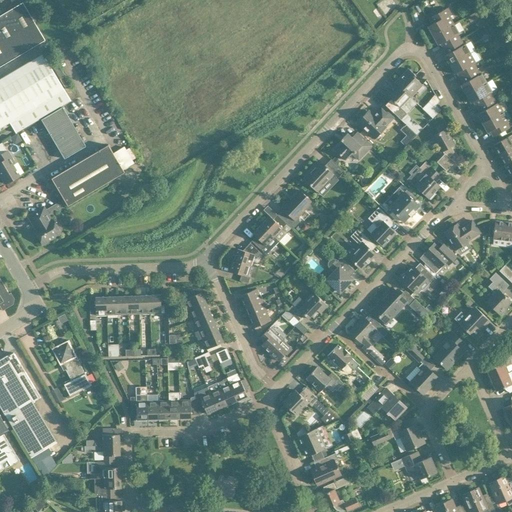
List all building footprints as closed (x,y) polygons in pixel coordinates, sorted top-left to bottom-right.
[(23,2),(0,15),(0,22),(19,55),(45,40),(23,2)] [(432,24),(429,26),(432,30),(430,31),(433,36),(453,24),(449,15),(451,14),(447,8),(428,19),(432,24)] [(0,66),(19,55),(0,22),(0,66)] [(453,24),(433,36),(435,41),(437,40),(440,44),(443,49),(460,40),(457,34),(459,33),(453,24)] [(476,31),(480,37),(486,33),(482,27),(476,31)] [(460,40),(443,49),(446,55),(448,59),(446,60),(449,65),(470,53),(465,44),(463,45),(460,40)] [(470,53),(449,65),(452,70),(454,69),(456,73),(457,73),(460,78),(477,69),(474,63),(475,62),(470,53)] [(0,130),(12,124),(17,133),(71,101),(64,90),(43,54),(0,79),(0,130)] [(54,69),(66,89),(71,86),(59,66),(54,69)] [(408,69),(395,83),(396,84),(411,97),(417,91),(414,88),(419,82),(422,85),(414,77),(416,76),(408,69)] [(477,69),(460,78),(463,84),(465,88),(463,89),(466,94),(487,82),(481,73),(480,74),(477,69)] [(487,82),(466,94),(469,99),(471,98),(473,102),(476,108),(493,98),(490,92),(492,92),(487,82)] [(411,97),(396,84),(386,95),(396,104),(390,110),(401,120),(417,103),(411,97)] [(493,98),(476,108),(480,113),(479,113),(481,117),(479,119),(482,124),(503,112),(498,103),(496,103),(493,98)] [(422,108),(425,110),(428,113),(434,107),(428,102),(422,108)] [(358,124),(362,128),(363,127),(375,138),(385,127),(385,126),(393,118),(381,106),(375,112),(376,113),(374,116),(368,111),(358,122),(359,123),(358,124)] [(86,146),(63,107),(41,119),(64,159),(86,146)] [(417,122),(424,128),(433,118),(428,113),(425,110),(420,115),(422,117),(417,122)] [(503,112),(482,124),(485,128),(487,127),(489,132),(490,131),(493,137),(502,132),(510,127),(507,122),(508,121),(503,112)] [(413,131),(406,125),(404,127),(403,126),(400,130),(412,140),(417,135),(413,131)] [(418,125),(413,131),(417,135),(422,129),(418,125)] [(445,153),(436,162),(446,171),(454,162),(449,157),(454,152),(451,146),(454,145),(445,129),(432,137),(441,152),(442,151),(445,153)] [(342,144),(341,143),(334,150),(345,160),(351,154),(359,160),(372,146),(364,139),(357,132),(352,137),(347,133),(343,138),(345,140),(342,144)] [(497,146),(495,147),(499,155),(511,148),(511,135),(496,144),(497,146)] [(0,143),(0,173),(6,184),(19,176),(12,165),(15,163),(7,151),(6,151),(2,143),(0,143)] [(108,145),(51,178),(68,206),(125,172),(108,145)] [(511,148),(499,155),(505,165),(511,160),(511,148)] [(304,179),(311,186),(317,191),(327,180),(329,182),(335,176),(337,178),(343,171),(331,159),(324,166),(320,162),(304,179)] [(415,185),(421,191),(429,198),(440,186),(433,180),(438,173),(431,167),(426,161),(419,168),(421,169),(413,177),(418,182),(415,185)] [(390,207),(386,211),(389,214),(392,211),(404,222),(404,221),(402,220),(410,211),(412,213),(419,206),(404,192),(403,193),(398,188),(385,201),(390,207)] [(278,215),(291,228),(292,229),(299,223),(299,216),(305,210),(311,209),(311,203),(312,202),(307,197),(300,190),(289,201),(283,201),(283,208),(282,209),(283,209),(278,215)] [(33,223),(36,229),(39,233),(37,235),(43,244),(61,233),(56,225),(53,219),(52,220),(49,216),(44,207),(28,216),(32,223),(33,223)] [(374,238),(376,239),(383,246),(392,236),(393,237),(397,233),(394,231),(383,221),(388,216),(380,209),(378,207),(368,218),(377,227),(370,234),(374,238)] [(269,215),(261,224),(278,241),(291,228),(278,215),(277,214),(273,219),(269,215)] [(444,232),(450,240),(456,249),(468,241),(467,240),(480,233),(472,220),(459,228),(457,224),(444,232)] [(511,222),(495,221),(494,231),(493,239),(511,241),(511,222)] [(252,241),(259,248),(266,254),(278,241),(261,224),(252,233),(256,237),(252,241)] [(348,257),(354,263),(361,269),(375,254),(367,247),(371,242),(358,229),(351,236),(360,244),(348,257)] [(237,249),(234,260),(251,265),(254,256),(258,257),(261,253),(257,250),(250,243),(243,250),(237,249)] [(434,243),(420,258),(436,273),(445,263),(448,266),(457,256),(447,247),(442,252),(434,244),(434,243)] [(302,256),(298,260),(300,262),(303,264),(307,260),(302,256)] [(329,267),(330,268),(329,268),(334,273),(327,280),(340,292),(350,281),(347,279),(355,271),(340,257),(338,260),(335,258),(333,258),(331,258),(330,259),(328,260),(328,262),(327,264),(328,265),(328,266),(329,267)] [(251,265),(234,260),(230,271),(241,275),(239,280),(248,283),(250,277),(247,276),(251,265)] [(436,278),(421,264),(416,270),(413,267),(410,270),(409,269),(400,279),(407,286),(416,294),(422,288),(420,286),(427,280),(431,284),(436,278)] [(511,271),(504,264),(499,270),(511,282),(511,271)] [(276,273),(280,277),(285,272),(280,268),(276,273)] [(487,302),(492,307),(499,314),(511,301),(503,294),(505,293),(503,291),(508,285),(501,278),(495,273),(489,279),(492,282),(488,286),(494,292),(492,294),(493,295),(487,302)] [(0,306),(2,310),(13,304),(15,298),(11,292),(9,293),(0,278),(0,306)] [(372,310),(379,317),(385,322),(390,317),(396,311),(395,310),(399,305),(402,307),(407,301),(399,294),(392,287),(380,300),(381,301),(372,310)] [(240,296),(245,306),(261,299),(257,288),(240,296)] [(201,292),(185,299),(189,309),(206,302),(201,292)] [(287,310),(299,322),(300,322),(306,316),(308,319),(311,316),(314,318),(317,314),(316,314),(318,312),(320,313),(327,305),(314,293),(312,296),(310,294),(297,307),(293,304),(287,310)] [(150,295),(139,296),(139,314),(150,313),(150,295)] [(161,295),(150,295),(150,313),(161,313),(161,295)] [(117,296),(106,297),(107,315),(118,315),(117,296)] [(128,296),(117,296),(118,315),(128,314),(128,296)] [(139,296),(128,296),(128,314),(139,314),(139,296)] [(106,297),(95,297),(96,315),(107,315),(106,297)] [(261,299),(245,306),(249,317),(266,310),(261,299)] [(415,299),(409,305),(418,314),(424,308),(415,299)] [(206,302),(189,309),(194,319),(210,312),(206,302)] [(425,308),(431,314),(436,310),(429,304),(425,308)] [(454,318),(460,323),(459,324),(472,337),(483,325),(484,326),(490,321),(479,310),(477,312),(472,308),(465,315),(461,311),(454,318)] [(266,310),(249,317),(254,328),(271,320),(266,310)] [(282,315),(287,320),(292,315),(287,310),(282,315)] [(210,312),(194,319),(198,329),(215,322),(210,312)] [(361,342),(361,341),(368,347),(375,340),(368,334),(375,327),(371,324),(364,317),(350,332),(361,342)] [(215,322),(198,329),(202,339),(219,332),(215,322)] [(295,326),(297,327),(304,334),(308,330),(300,322),(299,322),(295,326)] [(272,325),(268,329),(261,336),(266,340),(261,345),(270,353),(282,340),(286,335),(278,327),(277,329),(272,325)] [(376,330),(383,337),(398,350),(402,345),(381,325),(376,330)] [(219,332),(202,339),(207,349),(223,342),(219,332)] [(434,357),(439,362),(447,369),(454,361),(453,359),(462,350),(460,348),(464,343),(452,332),(442,342),(445,345),(434,357)] [(92,372),(86,375),(85,373),(85,374),(77,357),(69,340),(52,348),(60,365),(63,364),(71,381),(64,384),(70,396),(91,385),(90,382),(95,379),(92,372)] [(282,340),(270,353),(278,361),(291,348),(284,341),(282,340)] [(412,343),(406,349),(419,362),(425,356),(412,343)] [(108,344),(108,357),(119,356),(119,344),(108,344)] [(327,356),(334,362),(341,369),(342,369),(345,371),(347,372),(348,372),(350,371),(352,370),(353,369),(354,370),(359,365),(349,355),(350,354),(345,349),(344,350),(338,344),(327,356)] [(486,369),(488,373),(488,377),(489,381),(507,373),(505,367),(511,363),(505,346),(494,358),(497,364),(486,369)] [(226,348),(216,353),(221,363),(231,359),(226,348)] [(178,362),(178,358),(178,349),(168,354),(168,361),(178,362)] [(371,351),(368,354),(373,359),(376,356),(371,351)] [(0,405),(35,463),(52,452),(49,447),(56,442),(33,402),(40,397),(14,353),(10,355),(11,357),(9,358),(7,355),(0,359),(0,405)] [(195,357),(199,366),(204,364),(200,355),(195,357)] [(378,357),(374,360),(381,366),(384,363),(378,357)] [(114,365),(118,370),(124,366),(120,360),(114,365)] [(421,370),(417,374),(410,382),(423,394),(438,378),(431,371),(422,363),(418,367),(421,370)] [(306,378),(313,385),(320,392),(326,385),(328,387),(330,385),(336,390),(343,383),(339,379),(335,383),(317,367),(306,378)] [(227,378),(227,379),(230,384),(237,400),(247,396),(245,391),(241,382),(237,373),(227,378)] [(507,373),(489,381),(491,384),(494,387),(496,391),(506,386),(509,393),(511,391),(511,378),(510,379),(507,373)] [(227,379),(218,383),(220,388),(227,405),(237,400),(230,384),(227,379)] [(208,387),(210,392),(217,409),(227,405),(220,388),(218,383),(208,387)] [(372,383),(365,390),(360,396),(366,401),(371,395),(378,388),(372,383)] [(386,388),(379,395),(368,407),(374,413),(381,406),(395,419),(398,416),(400,415),(406,407),(393,395),(393,396),(386,389),(386,388)] [(288,397),(283,403),(283,406),(286,408),(289,408),(296,415),(297,415),(295,414),(300,408),(302,409),(303,408),(308,403),(312,407),(313,405),(324,416),(321,419),(326,424),(338,418),(327,407),(327,406),(319,399),(314,394),(313,393),(308,399),(302,393),(300,395),(295,390),(292,393),(290,393),(288,395),(288,397)] [(199,395),(195,396),(199,415),(206,411),(207,414),(217,409),(210,392),(200,397),(199,395)] [(147,394),(136,395),(136,397),(130,397),(131,412),(136,412),(137,420),(148,419),(147,401),(147,394)] [(190,400),(179,400),(180,418),(191,418),(191,415),(199,415),(195,396),(190,397),(190,400)] [(511,403),(503,408),(505,411),(505,417),(506,420),(511,417),(511,396),(511,397),(511,399),(511,403)] [(169,400),(158,401),(158,419),(169,419),(169,400)] [(179,400),(169,400),(169,419),(180,418),(179,400)] [(147,401),(148,419),(158,419),(158,401),(147,401)] [(0,469),(3,467),(1,464),(7,460),(11,466),(20,460),(3,433),(8,430),(0,416),(0,469)] [(415,424),(406,428),(393,434),(395,440),(401,437),(407,450),(415,447),(424,443),(421,435),(420,435),(415,424)] [(302,426),(296,432),(298,436),(306,432),(305,428),(302,426)] [(88,441),(89,445),(89,446),(95,445),(120,445),(119,434),(114,434),(113,428),(102,429),(103,441),(88,441)] [(316,428),(307,432),(306,432),(298,436),(307,456),(311,454),(315,462),(324,458),(321,450),(325,448),(316,428)] [(386,430),(370,437),(373,445),(390,438),(386,430)] [(351,431),(343,435),(347,444),(355,441),(351,431)] [(81,445),(81,446),(81,450),(85,450),(85,452),(94,451),(95,460),(103,460),(104,462),(115,461),(114,455),(120,455),(120,445),(95,445),(89,446),(89,445),(81,445)] [(347,445),(334,451),(335,453),(336,454),(349,448),(347,445)] [(418,451),(408,455),(402,458),(406,469),(414,466),(416,470),(420,479),(437,472),(430,457),(422,461),(418,451)] [(335,453),(324,458),(315,462),(314,462),(316,468),(311,470),(317,485),(340,475),(334,460),(338,459),(336,454),(335,453)] [(95,462),(95,473),(90,473),(90,479),(96,479),(121,478),(120,467),(115,467),(115,461),(104,462),(95,462)] [(346,476),(334,482),(337,488),(349,483),(346,476)] [(490,485),(494,495),(489,497),(492,503),(497,501),(498,504),(506,500),(508,504),(511,502),(511,482),(508,484),(504,476),(496,480),(497,482),(490,485)] [(121,478),(96,479),(96,495),(116,494),(115,488),(121,488),(121,478)] [(463,511),(495,511),(487,493),(481,496),(478,488),(470,491),(471,494),(463,497),(465,503),(460,505),(463,511)] [(334,489),(330,490),(321,494),(327,507),(333,505),(334,507),(335,508),(336,509),(338,510),(339,510),(340,511),(342,511),(344,511),(345,510),(346,510),(347,511),(359,506),(355,498),(344,503),(342,500),(340,501),(334,489)] [(116,494),(96,495),(97,511),(122,510),(121,500),(116,500),(116,494)] [(463,511),(460,505),(454,507),(451,499),(443,503),(444,505),(436,509),(437,511),(463,511)]
